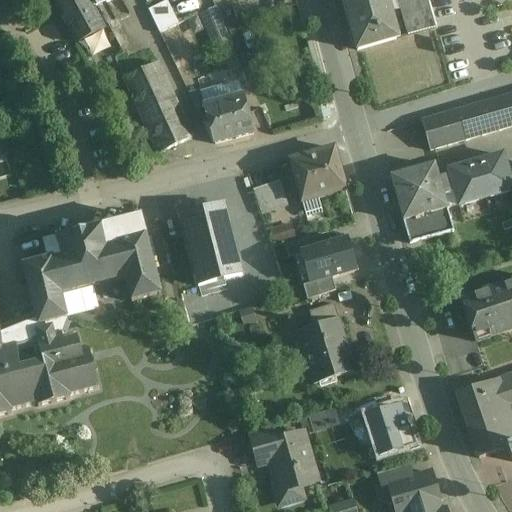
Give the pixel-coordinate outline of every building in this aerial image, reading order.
[(52,0),(77,45),(104,30),(87,0),(52,0)] [(158,32),(176,24),(164,0),(163,0),(146,8),(158,32)] [(384,0),(341,0),(357,51),(396,40),(388,14),(392,13),(389,1),(385,3),(384,0)] [(425,0),(399,0),(394,1),(405,38),(434,30),(425,0)] [(229,41),(215,8),(200,16),(214,48),(229,41)] [(157,65),(124,80),(159,155),(192,140),(157,65)] [(511,95),(420,122),(428,151),(511,126),(511,95)] [(243,98),(203,109),(214,145),(253,135),(243,98)] [(334,150),(289,162),(302,205),(306,219),(322,214),(318,200),(346,192),(334,150)] [(511,192),(511,189),(503,157),(475,165),(486,200),(511,192)] [(475,165),(448,172),(458,208),(486,200),(475,165)] [(434,166),(390,178),(408,244),(452,233),(434,166)] [(279,182),(253,191),(261,216),(288,207),(279,182)] [(223,207),(181,218),(198,287),(241,276),(223,207)] [(56,242),(46,245),(46,244),(43,245),(44,248),(48,262),(25,268),(25,267),(22,268),(23,271),(27,287),(35,317),(37,326),(37,329),(40,328),(64,322),(66,321),(67,321),(66,318),(60,297),(125,280),(131,302),(130,302),(131,305),(134,304),(157,297),(158,298),(161,297),(160,294),(159,294),(141,221),(141,218),(138,219),(114,225),(112,225),(112,228),(103,230),(102,228),(99,229),(85,232),(72,235),(72,236),(59,239),(58,239),(55,240),(56,242)] [(289,226),(270,232),(274,246),(293,240),(289,226)] [(313,238),(285,246),(288,259),(301,255),(317,250),(313,238)] [(317,250),(301,255),(309,285),(310,286),(332,279),(356,272),(347,241),(317,250)] [(332,279),(310,286),(309,285),(303,287),(307,302),(335,292),(332,279)] [(511,331),(511,284),(461,302),(475,344),(511,331)] [(334,306),(309,314),(314,328),(338,320),(334,306)] [(0,418),(11,415),(10,412),(37,406),(38,409),(69,401),(68,397),(97,390),(88,354),(80,356),(76,341),(62,345),(61,339),(67,323),(66,321),(64,322),(40,328),(37,329),(37,326),(35,317),(24,321),(23,318),(12,321),(13,325),(0,330),(0,418)] [(314,328),(297,334),(314,387),(355,373),(338,320),(314,328)] [(511,376),(457,396),(479,460),(507,451),(511,464),(511,463),(511,422),(508,412),(511,410),(511,376)] [(399,407),(365,418),(378,458),(415,447),(409,429),(406,430),(399,407)] [(333,411),(309,419),(313,434),(338,426),(333,411)] [(273,430),(251,436),(254,447),(276,441),(273,430)] [(300,434),(278,440),(283,457),(271,460),(277,481),(275,482),(273,486),(278,504),(282,507),(299,502),(302,497),(299,489),(315,485),(300,434)] [(276,441),(254,447),(259,463),(271,460),(283,457),(278,440),(276,441)] [(409,467),(377,476),(381,490),(388,488),(388,487),(413,479),(409,467)] [(439,504),(431,474),(413,479),(388,487),(388,488),(395,511),(445,511),(443,503),(439,504)] [(356,511),(353,502),(329,509),(330,511),(356,511)]
